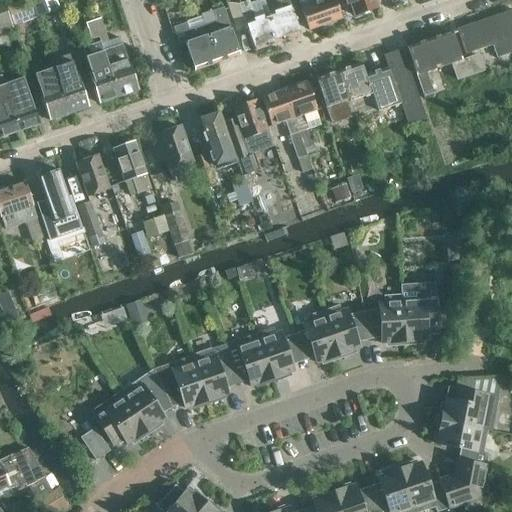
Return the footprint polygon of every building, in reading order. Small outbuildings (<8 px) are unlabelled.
[(48,5),(46,0),(30,0),(34,10),(48,5)] [(300,34),(287,0),(279,0),(283,9),(267,14),(277,42),(300,34)] [(341,18),(334,0),(318,0),(319,2),(301,9),(308,30),(312,28),(314,29),(319,28),(320,25),(341,18)] [(376,7),(373,0),(348,0),(354,15),(376,7)] [(277,42),(267,14),(256,18),(249,1),(239,5),(245,22),(254,50),(277,42)] [(240,55),(223,8),(213,12),(220,31),(207,35),(217,63),(240,55)] [(511,52),(511,11),(457,30),(466,55),(494,45),(498,57),(511,52)] [(108,44),(98,15),(91,17),(93,22),(101,46),(108,44)] [(101,46),(93,22),(86,24),(94,48),(101,46)] [(217,63),(207,35),(192,40),(186,23),(173,28),(179,45),(184,43),(194,71),(217,63)] [(462,61),(452,32),(429,40),(439,69),(451,65),(457,82),(485,72),(479,55),(462,61)] [(439,69),(429,40),(427,41),(426,39),(415,42),(416,45),(406,48),(422,94),(433,90),(427,73),(439,69)] [(138,91),(122,45),(103,52),(106,59),(108,67),(119,97),(138,91)] [(383,56),(387,68),(399,104),(407,126),(426,119),(402,50),(399,51),(386,55),(383,56)] [(69,55),(51,61),(53,66),(59,84),(77,77),(69,55)] [(361,64),(338,72),(348,100),(354,119),(377,111),(378,112),(399,104),(387,68),(365,76),(361,64)] [(69,114),(59,84),(53,66),(43,69),(49,87),(40,90),(50,121),(69,114)] [(108,67),(104,68),(89,73),(99,104),(119,97),(108,67)] [(336,104),(348,100),(338,72),(315,79),(325,108),(321,109),(328,128),(343,123),(336,104)] [(88,108),(78,79),(78,77),(77,77),(59,84),(69,114),(88,108)] [(39,124),(28,94),(26,86),(17,89),(14,82),(4,85),(9,101),(20,131),(39,124)] [(316,151),(303,115),(317,110),(307,82),(284,90),(299,132),(300,136),(306,151),(307,155),(316,151)] [(20,131),(9,101),(4,85),(0,86),(0,100),(1,103),(0,103),(0,135),(1,137),(20,131)] [(299,132),(284,90),(262,98),(272,126),(285,122),(290,135),(299,132)] [(244,140),(258,135),(263,150),(273,147),(257,100),(233,109),(236,118),(223,122),(234,155),(242,176),(255,172),(244,140)] [(511,140),(511,108),(505,110),(504,107),(494,110),(495,113),(465,122),(473,151),(511,140)] [(234,155),(223,122),(219,113),(198,121),(209,153),(219,149),(223,159),(234,155)] [(474,160),(459,117),(441,124),(455,166),(474,160)] [(192,163),(180,127),(156,135),(169,171),(192,163)] [(306,151),(300,136),(289,140),(295,155),(306,151)] [(151,189),(134,143),(113,150),(124,182),(126,181),(130,192),(136,190),(137,194),(151,189)] [(216,185),(205,154),(194,158),(204,188),(216,185)] [(109,189),(98,155),(75,163),(87,197),(109,189)] [(45,200),(37,203),(50,241),(83,229),(76,208),(71,195),(68,196),(59,169),(37,177),(45,200)] [(36,218),(24,182),(0,189),(0,215),(1,218),(16,213),(19,224),(25,222),(33,246),(45,242),(36,218)] [(249,197),(244,184),(244,182),(232,187),(239,206),(251,202),(249,197)] [(190,240),(181,212),(173,187),(156,193),(178,259),(192,254),(188,241),(190,240)] [(167,231),(154,193),(135,200),(148,238),(167,231)] [(101,234),(90,203),(77,208),(88,238),(101,234)] [(286,234),(283,226),(264,234),(266,241),(286,234)] [(90,240),(73,246),(86,281),(103,275),(90,240)] [(438,334),(435,293),(401,296),(404,346),(417,345),(417,341),(427,341),(426,335),(438,334)] [(404,346),(401,296),(384,297),(385,303),(379,303),(379,309),(364,312),(369,340),(381,338),(381,344),(391,343),(391,347),(404,346)] [(369,340),(364,312),(348,315),(346,310),(341,312),(339,306),(323,312),(339,359),(352,355),(350,351),(359,348),(357,343),(369,340)] [(339,359),(323,312),(307,317),(309,323),(303,325),(305,330),(294,334),(303,362),(314,358),(316,363),(325,360),(326,364),(339,359)] [(303,362),(294,334),(282,338),(280,333),(275,335),(273,329),(257,334),(273,382),(286,378),(285,374),(294,371),(292,365),(303,362)] [(273,382),(257,334),(241,340),(243,346),(237,347),(239,353),(228,357),(237,384),(249,380),(251,386),(260,383),(261,386),(273,382)] [(237,384),(228,357),(217,361),(215,355),(209,357),(207,352),(191,357),(208,405),(220,400),(219,397),(228,394),(226,388),(237,384)] [(208,405),(191,357),(175,363),(177,368),(172,370),(173,376),(159,383),(172,408),(183,403),(185,409),(194,406),(195,409),(208,405)] [(161,414),(172,408),(159,383),(145,390),(142,385),(137,388),(134,383),(120,393),(148,435),(159,427),(157,424),(165,419),(161,414)] [(484,413),(485,407),(479,406),(481,394),(453,389),(451,401),(445,400),(443,409),(440,408),(437,421),(486,431),(490,415),(484,413)] [(148,435),(120,393),(106,402),(109,407),(104,411),(108,416),(98,422),(114,446),(124,439),(127,444),(135,439),(137,442),(148,435)] [(483,447),(486,431),(437,421),(435,434),(438,435),(436,444),(460,449),(458,461),(486,466),(488,454),(476,452),(477,446),(483,447)] [(81,436),(96,458),(111,448),(96,426),(81,436)] [(4,498),(29,486),(46,478),(39,466),(38,467),(28,448),(25,449),(0,460),(0,464),(0,465),(0,491),(1,491),(4,498)] [(480,498),(486,466),(458,461),(456,460),(454,475),(439,480),(440,482),(449,508),(480,498)] [(438,511),(449,508),(440,482),(428,485),(420,463),(411,466),(410,462),(398,467),(413,511),(420,511),(430,509),(428,503),(434,501),(437,511),(438,511)] [(413,511),(398,467),(385,471),(386,474),(377,478),(379,483),(368,487),(376,511),(383,511),(389,510),(389,511),(413,511)] [(0,511),(20,511),(53,492),(46,478),(29,486),(34,495),(4,511),(1,511),(0,510),(0,511)] [(197,511),(208,501),(197,492),(195,495),(188,489),(184,493),(175,485),(175,486),(169,481),(155,490),(162,500),(156,507),(161,511),(197,511)] [(376,511),(368,487),(357,491),(355,485),(346,489),(344,485),(332,489),(339,511),(376,511)] [(339,511),(332,489),(319,494),(321,497),(312,500),(313,506),(302,510),(303,511),(339,511)] [(215,511),(217,509),(208,501),(197,511),(215,511)]
